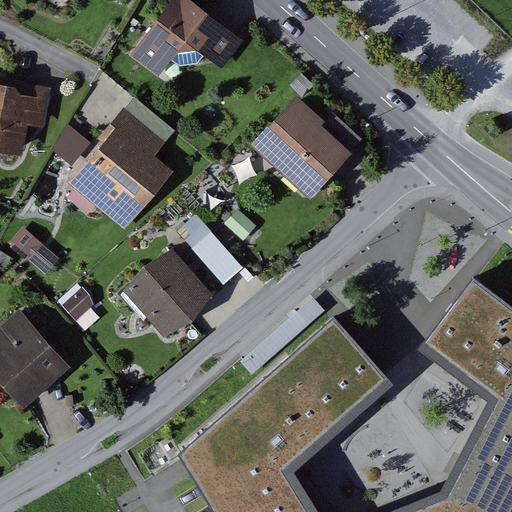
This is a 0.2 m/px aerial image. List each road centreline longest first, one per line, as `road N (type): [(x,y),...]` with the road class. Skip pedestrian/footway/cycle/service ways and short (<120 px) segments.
road 1 (residential): [(0,495),(120,425),(252,326),(432,145)]
road 2 (tertiary): [(432,145),(271,0)]
